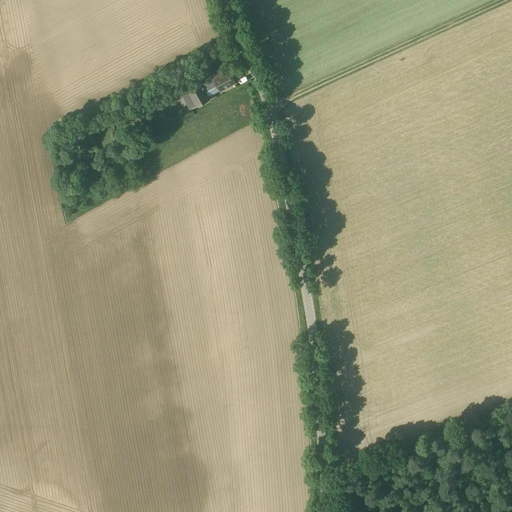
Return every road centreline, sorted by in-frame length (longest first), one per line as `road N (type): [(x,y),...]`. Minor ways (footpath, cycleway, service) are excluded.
road 1 (unclassified): [(331,511),(289,193),(267,97),(230,0)]
road 2 (track): [(508,0),(268,103)]
